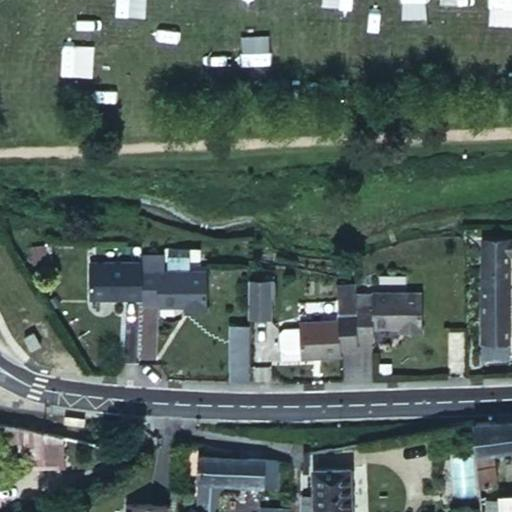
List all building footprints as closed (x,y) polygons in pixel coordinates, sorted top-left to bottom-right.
[(511,236),(479,239),(479,343),(505,343),(507,254),(511,254),(511,236)] [(45,242),(29,244),(31,262),(47,260),(45,242)] [(163,253),(163,268),(198,269),(199,245),(163,245),(163,253)] [(95,259),(87,258),(87,296),(141,297),(141,268),(141,259),(124,258),(125,248),(94,248),(95,259)] [(141,253),(141,259),(141,268),(163,268),(163,253),(141,253)] [(163,268),(141,268),(141,297),(140,302),(155,301),(156,304),(181,304),(189,303),(189,309),(205,309),(205,269),(198,269),(163,268)] [(267,311),(267,274),(247,274),(247,312),(267,311)] [(353,291),(354,285),(335,285),(335,312),(353,313),(354,300),(353,291)] [(354,300),(353,313),(353,339),(369,339),(369,326),(395,326),(401,326),(401,332),(416,332),(417,291),(370,291),(369,301),(354,300)] [(370,291),(353,291),(354,300),(369,301),(370,291)] [(126,322),(143,323),(142,358),(155,359),(158,305),(128,303),(126,322)] [(353,313),(335,312),(335,319),(295,319),(295,324),(280,325),(275,329),(276,345),(280,349),(296,349),(295,354),(336,354),(336,348),(353,348),(353,339),(353,313)] [(247,380),(247,319),(229,319),(229,380),(240,380),(247,380)] [(30,333),(21,337),(31,354),(39,349),(30,333)] [(505,359),(505,343),(479,343),(479,359),(505,359)] [(511,419),(471,421),(474,451),(494,450),(507,448),(511,447),(511,419)] [(62,464),(61,427),(6,428),(6,465),(62,464)] [(494,450),(474,451),(478,484),(498,482),(494,450)] [(260,464),(197,458),(197,485),(209,486),(259,490),(260,464)] [(312,470),(315,511),(351,511),(349,468),(312,470)] [(207,511),(209,486),(197,485),(197,494),(193,494),(192,511),(207,511)] [(166,511),(168,491),(128,489),(126,511),(166,511)] [(511,511),(511,492),(502,493),(502,511),(511,511)]
